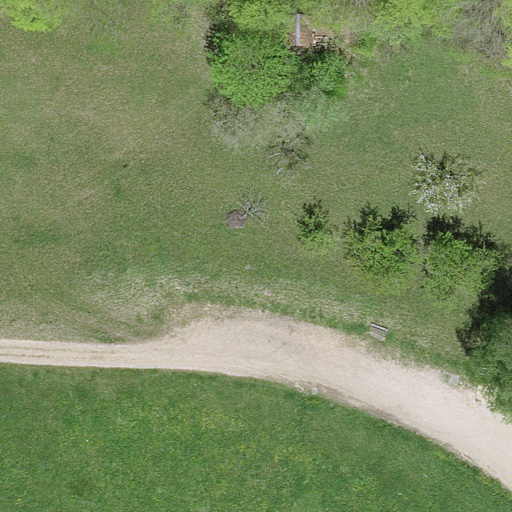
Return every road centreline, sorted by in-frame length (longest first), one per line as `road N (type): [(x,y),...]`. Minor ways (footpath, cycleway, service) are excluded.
road 1 (track): [(0,352),(256,370),(347,385),(511,476)]
road 2 (track): [(216,367),(23,300)]
